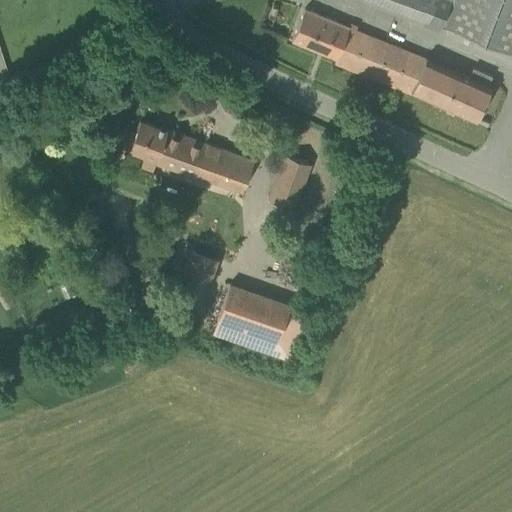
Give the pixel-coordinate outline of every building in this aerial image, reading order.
[(363,0),(436,28),(437,25),(448,0),(363,0)] [(511,51),(511,0),(448,0),(437,25),(436,28),(440,29),(441,25),(511,51)] [(334,62),(405,91),(421,56),(356,27),(357,25),(349,22),(349,24),(305,6),(291,41),(335,59),(334,62)] [(421,56),(405,91),(410,93),(411,91),(476,120),(491,87),(487,85),(491,76),(472,67),(468,77),(421,56)] [(155,162),(241,193),(253,160),(139,120),(129,149),(143,154),(140,164),(152,169),(155,162)] [(284,154),(267,199),(293,208),(309,163),(284,154)] [(322,222),(317,237),(327,241),(332,226),(322,222)] [(170,298),(197,307),(214,258),(187,248),(170,298)] [(289,302),(227,283),(215,322),(277,341),(289,302)] [(2,284),(0,285),(0,299),(5,309),(13,305),(2,284)]
